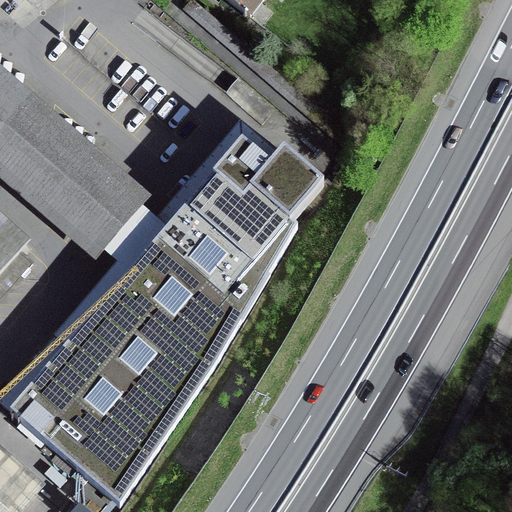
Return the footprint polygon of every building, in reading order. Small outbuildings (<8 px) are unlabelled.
[(352,137),(192,0),(184,10),(343,148),(352,137)] [(254,0),(225,0),(244,14),(254,0)] [(0,76),(0,185),(100,269),(129,234),(153,204),(123,180),(0,76)] [(271,169),(243,146),(5,414),(119,504),(298,228),(293,224),(325,187),(285,153),(271,169)] [(0,306),(34,269),(22,257),(31,246),(0,217),(0,306)] [(0,448),(0,511),(12,511),(39,483),(0,448)]
